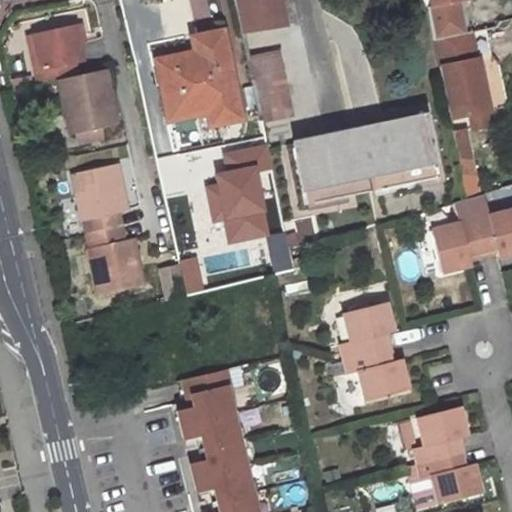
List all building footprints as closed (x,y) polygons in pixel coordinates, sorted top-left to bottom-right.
[(233,0),(240,29),(243,28),(284,20),(279,0),(233,0)] [(423,7),(430,41),(469,33),(469,30),(462,0),(427,0),(428,0),(423,7)] [(74,20),(77,37),(86,34),(82,18),(74,20)] [(33,44),(41,76),(55,73),(67,128),(74,126),(101,120),(114,117),(102,64),(78,69),(75,57),(82,56),(77,37),(74,20),(30,29),(33,44)] [(192,48),(156,57),(161,77),(159,78),(167,115),(186,111),(186,109),(214,103),(217,118),(239,114),(221,28),(189,34),(192,48)] [(22,31),(32,78),(41,76),(33,44),(30,29),(22,31)] [(430,41),(441,94),(447,122),(469,117),(485,114),(490,113),(485,88),(482,89),(469,33),(430,41)] [(249,56),(262,119),(293,112),(280,49),(249,56)] [(469,117),(473,134),(489,130),(485,114),(469,117)] [(422,117),(292,143),(305,205),(434,179),(422,117)] [(77,138),(103,132),(101,120),(74,126),(77,138)] [(451,136),(457,166),(466,164),(460,134),(451,136)] [(125,197),(117,160),(72,170),(82,214),(86,213),(92,243),(88,244),(98,291),(145,280),(136,242),(128,244),(127,238),(125,238),(117,207),(120,207),(118,199),(125,197)] [(511,211),(488,218),(482,196),(467,201),(480,253),(493,250),(496,261),(511,256),(511,211)] [(118,199),(120,207),(127,205),(125,197),(118,199)] [(427,234),(437,277),(467,269),(464,257),(480,253),(467,201),(450,205),(456,226),(427,234)] [(162,268),(169,296),(183,293),(176,265),(162,268)] [(341,315),(348,342),(338,345),(341,359),(383,348),(380,333),(390,331),(382,303),(341,315)] [(383,348),(341,359),(345,373),(356,370),(364,401),(405,389),(397,358),(387,361),(383,348)] [(255,511),(220,371),(185,379),(192,408),(175,412),(183,441),(199,437),(205,460),(188,464),(196,494),(212,490),(218,511),(255,511)] [(416,417),(423,446),(413,449),(416,462),(457,451),(455,441),(465,438),(458,407),(416,417)] [(430,478),(437,506),(468,498),(479,495),(472,466),(461,468),(457,451),(416,462),(420,480),(430,478)]
